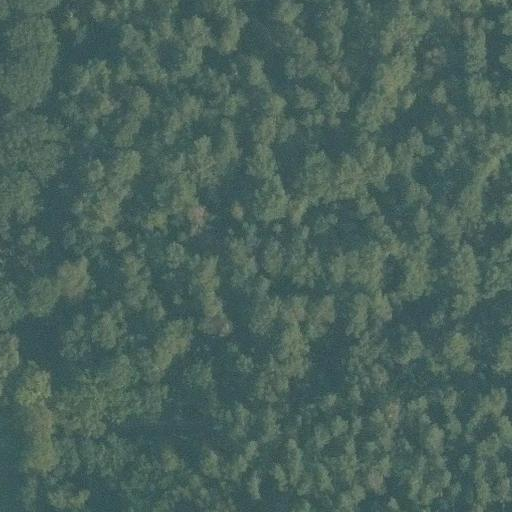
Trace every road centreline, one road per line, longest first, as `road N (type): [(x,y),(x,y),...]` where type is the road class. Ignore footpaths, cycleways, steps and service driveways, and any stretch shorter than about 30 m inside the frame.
road 1 (track): [(59,415),(89,427),(511,421)]
road 2 (track): [(43,0),(38,206),(59,313),(59,415)]
